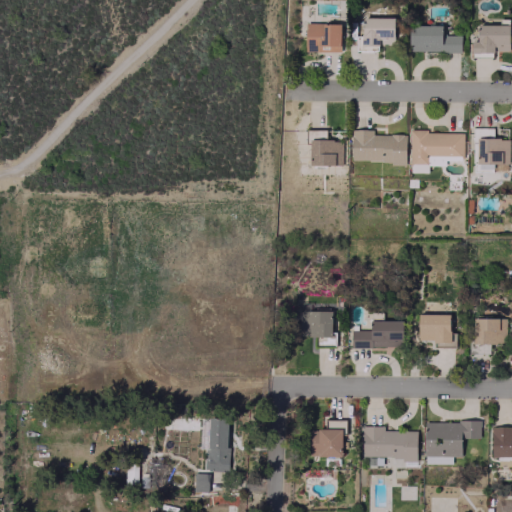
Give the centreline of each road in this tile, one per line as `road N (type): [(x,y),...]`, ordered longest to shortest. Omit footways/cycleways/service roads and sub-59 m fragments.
road 1 (track): [(0,172),(187,0)]
road 2 (residential): [(511,384),(279,384)]
road 3 (residential): [(304,88),(511,89)]
road 4 (residential): [(275,511),(279,384)]
